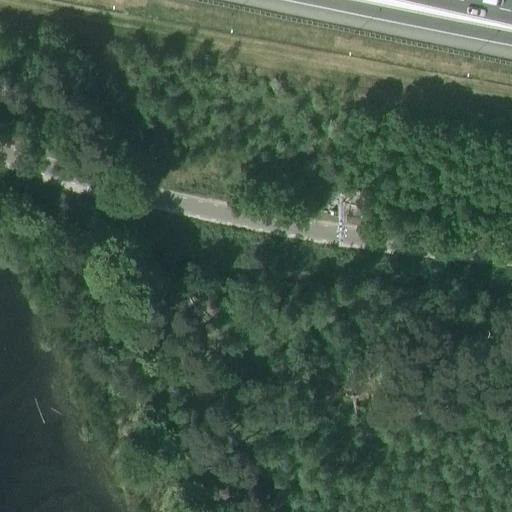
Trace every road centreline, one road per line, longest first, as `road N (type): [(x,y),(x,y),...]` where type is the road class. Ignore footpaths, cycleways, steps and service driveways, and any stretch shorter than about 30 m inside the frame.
road 1 (unclassified): [(511,257),(370,243),(171,206),(0,154)]
road 2 (motorway): [(316,0),(511,39)]
